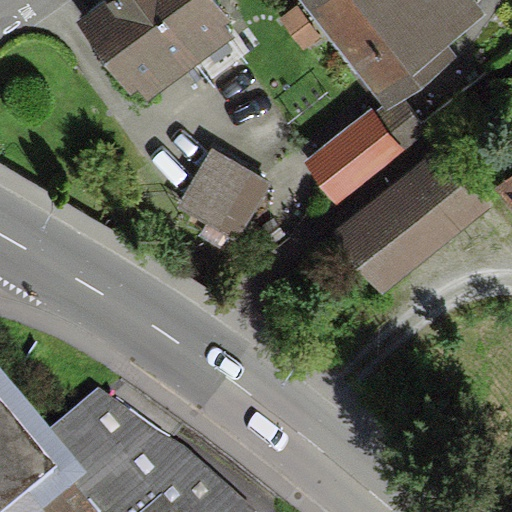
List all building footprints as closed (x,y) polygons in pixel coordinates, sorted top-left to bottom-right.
[(210,0),(111,0),(85,20),(144,99),(234,32),(210,0)] [(473,0),(300,0),(383,107),(387,111),(401,100),(454,57),(445,46),(485,14),(473,0)] [(298,7),(283,18),(304,47),(319,37),(298,7)] [(371,108),(306,161),(338,201),(426,130),(401,100),(387,111),(383,107),(375,113),(371,108)] [(269,183),(208,150),(178,206),(238,239),(269,183)] [(83,511),(0,416),(0,511),(83,511)]
